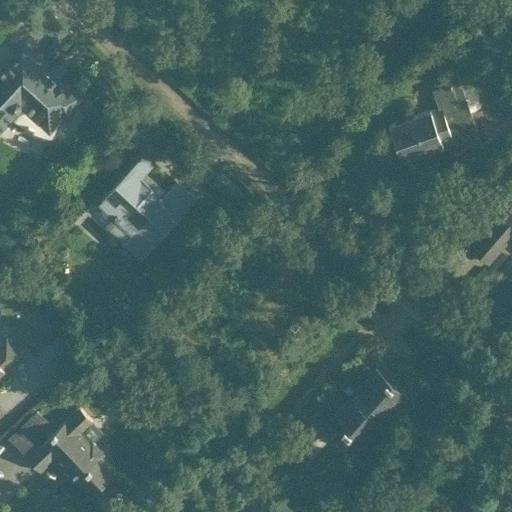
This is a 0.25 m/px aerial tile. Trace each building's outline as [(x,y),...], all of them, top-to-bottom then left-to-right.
[(87,90),(27,37),(0,68),(0,127),(2,129),(24,104),(53,129),(87,90)] [(401,161),(453,144),(455,149),(482,140),(461,79),(431,89),(437,105),(388,122),(401,161)] [(143,255),(200,195),(179,176),(166,190),(147,172),(160,158),(148,147),(92,207),(143,255)] [(511,204),(472,246),(491,264),(505,250),(511,256),(511,204)] [(0,375),(28,350),(10,329),(0,338),(0,375)] [(366,446),(417,389),(374,350),(323,407),(366,446)] [(99,501),(126,476),(87,433),(98,423),(82,406),(60,426),(40,405),(7,435),(45,476),(61,460),(99,501)] [(480,511),(487,504),(472,491),(458,507),(452,502),(443,511),(480,511)]
